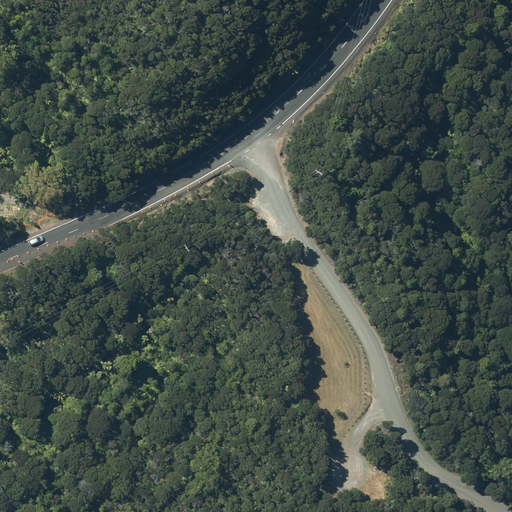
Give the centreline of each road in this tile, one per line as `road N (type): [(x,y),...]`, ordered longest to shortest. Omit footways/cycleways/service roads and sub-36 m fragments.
road 1 (secondary): [(377,0),(305,86),(228,150),(0,263)]
road 2 (track): [(252,133),(299,234),(370,345),(415,450),(441,476),(503,511)]
